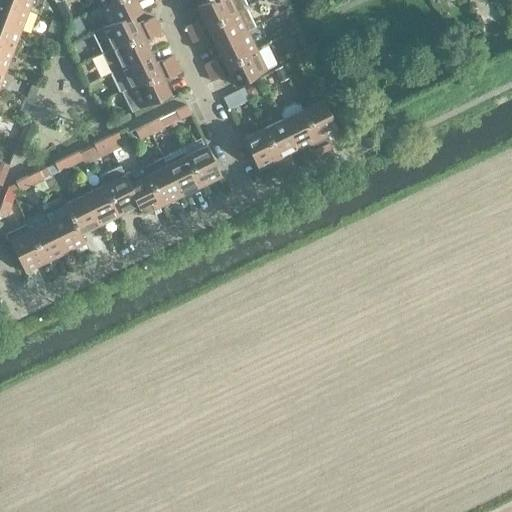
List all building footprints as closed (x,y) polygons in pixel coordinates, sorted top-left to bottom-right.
[(0,0),(28,10),(31,0),(0,0)] [(0,0),(0,23),(20,31),(28,10),(0,0)] [(110,0),(99,6),(108,24),(139,9),(134,0),(110,0)] [(185,26),(189,34),(244,7),(243,1),(242,0),(206,0),(204,1),(196,6),(201,17),(195,20),(196,21),(185,26)] [(210,35),(215,45),(254,26),(244,7),(189,34),(193,42),(204,37),(204,38),(210,35)] [(109,49),(158,25),(154,17),(143,23),(142,22),(136,25),(131,15),(140,11),(139,9),(108,24),(92,32),(102,52),(109,48),(109,49)] [(0,23),(0,46),(12,51),(20,31),(0,23)] [(109,49),(119,68),(150,53),(145,43),(151,40),(150,39),(162,33),(158,25),(109,49)] [(254,26),(215,45),(220,56),(215,59),(215,60),(204,65),(208,73),(256,50),(246,30),(254,26)] [(12,51),(0,46),(0,69),(4,71),(12,51)] [(256,50),(208,73),(212,80),(223,75),(223,77),(229,74),(234,85),(266,70),(266,69),(276,64),(274,61),(264,66),(256,50)] [(121,91),(177,64),(173,56),(161,62),(160,61),(155,64),(150,53),(119,68),(128,87),(121,91)] [(177,64),(121,91),(131,112),(169,93),(164,81),(169,79),(169,78),(181,72),(177,64)] [(226,93),(228,102),(247,98),(245,89),(226,93)] [(302,109),(326,157),(334,154),(328,142),(329,139),(327,136),(338,131),(322,99),(302,109)] [(283,118),(298,150),(308,145),(310,149),(313,150),(318,161),(326,157),(302,109),(299,103),(297,103),(293,102),(283,107),(281,111),(280,112),(283,118)] [(191,113),(187,105),(175,110),(179,119),(191,113)] [(147,124),(151,133),(163,127),(159,118),(147,124)] [(263,128),(286,177),(295,173),(289,160),(291,159),(289,154),(298,150),(283,118),(263,128)] [(151,133),(147,124),(135,130),(139,138),(151,133)] [(286,177),(263,128),(243,138),(258,169),(268,164),(271,169),(273,168),(279,180),(286,177)] [(105,138),(111,151),(123,145),(117,132),(105,138)] [(111,151),(105,138),(85,147),(92,160),(111,151)] [(186,154),(201,186),(221,176),(206,145),(186,154)] [(163,158),(181,195),(201,186),(186,154),(183,148),(163,158)] [(65,157),(70,166),(82,160),(78,151),(65,157)] [(70,166),(65,157),(55,162),(59,171),(70,166)] [(144,167),(162,205),(181,195),(163,158),(144,167)] [(0,184),(1,185),(9,164),(0,161),(0,184)] [(26,176),(31,185),(33,184),(34,188),(36,188),(42,200),(44,199),(45,197),(50,194),(47,189),(46,186),(54,182),(46,166),(26,176)] [(104,185),(118,215),(137,206),(124,175),(119,166),(99,176),(104,185)] [(124,175),(137,206),(141,215),(162,205),(144,167),(143,166),(124,175)] [(16,181),(19,190),(29,185),(25,177),(16,181)] [(84,195),(99,225),(118,215),(104,185),(84,195)] [(84,195),(66,204),(81,234),(99,225),(84,195)] [(0,213),(7,215),(11,204),(0,200),(0,213)] [(49,222),(64,253),(85,242),(81,234),(66,204),(45,214),(49,222)] [(49,222),(29,231),(45,262),(64,253),(49,222)] [(45,262),(29,231),(26,223),(6,233),(4,237),(9,240),(10,241),(9,241),(24,272),(45,262)]
